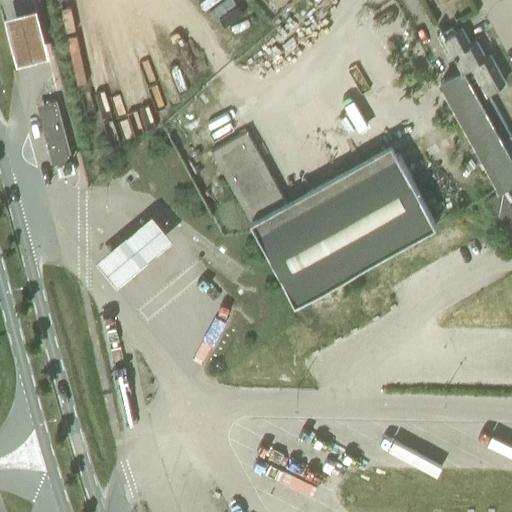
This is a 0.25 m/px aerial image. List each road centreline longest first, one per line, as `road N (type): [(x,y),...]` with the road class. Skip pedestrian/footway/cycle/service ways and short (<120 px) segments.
road 1 (secondary): [(99,511),(0,150)]
road 2 (secondary): [(0,274),(46,450)]
